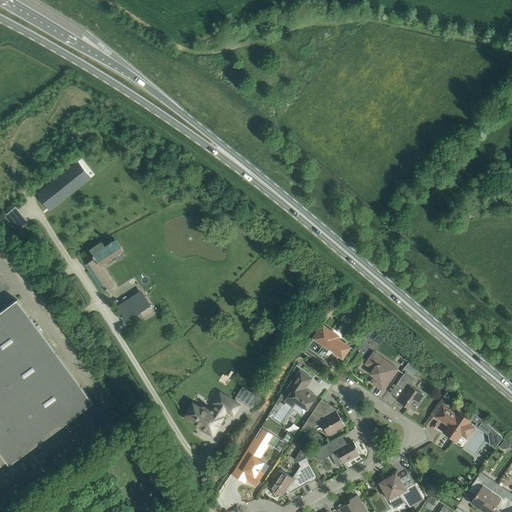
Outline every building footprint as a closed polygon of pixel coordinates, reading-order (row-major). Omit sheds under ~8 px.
[(83,160),(40,194),(46,203),(47,202),(50,206),(52,204),(54,206),(65,197),(62,193),(68,189),(71,192),(87,179),(85,175),(91,170),(83,160)] [(15,208),(5,216),(10,221),(20,213),(15,208)] [(94,259),(86,264),(104,291),(112,286),(101,270),(99,266),(123,251),(117,242),(115,239),(104,246),(102,242),(90,250),(93,255),(92,256),(94,259)] [(141,291),(118,306),(129,323),(152,308),(141,291)] [(334,297),(331,301),(338,305),(340,302),(342,299),(336,294),(334,297)] [(93,403),(17,300),(0,311),(0,472),(10,465),(9,464),(93,403)] [(329,349),(342,358),(350,347),(337,338),(339,335),(322,324),(313,338),(307,346),(308,347),(304,352),(322,365),(322,366),(327,358),(326,358),(324,357),(329,349)] [(383,339),(377,334),(373,339),(380,344),(383,339)] [(371,344),(365,340),(358,349),(364,353),(371,344)] [(371,382),(377,386),(384,376),(389,380),(397,368),(373,352),(365,364),(373,369),(370,374),(374,377),(371,382)] [(408,361),(404,368),(411,373),(416,367),(408,361)] [(307,409),(316,396),(305,388),(312,378),(300,370),(287,388),(292,391),(285,401),(292,406),(295,401),(307,409)] [(396,399),(408,408),(414,399),(418,402),(424,394),(410,385),(414,379),(404,372),(396,384),(403,389),(396,399)] [(230,398),(220,393),(217,398),(226,404),(230,398)] [(281,393),(275,404),(277,405),(284,395),(281,393)] [(336,411),(336,412),(331,408),(333,406),(322,399),(302,427),(306,430),(319,423),(318,422),(320,421),(328,435),(330,433),(331,435),(337,432),(336,430),(345,425),(336,411)] [(222,417),(226,410),(220,406),(216,413),(213,412),(214,410),(211,408),(211,410),(205,406),(203,409),(193,403),(184,417),(203,428),(204,427),(214,433),(219,426),(218,426),(223,417),(222,417)] [(443,405),(435,416),(447,425),(443,432),(454,440),(459,433),(467,438),(474,427),(469,423),(470,421),(457,411),(455,414),(443,405)] [(495,448),(502,437),(475,413),(471,418),(477,423),(475,425),(488,434),(490,445),(495,448)] [(293,425),(289,431),(296,436),(300,430),(293,425)] [(256,457),(265,443),(259,439),(265,430),(263,428),(257,437),(256,437),(236,468),(242,472),(240,475),(256,485),(264,473),(259,470),(260,469),(259,468),(263,462),(256,457)] [(347,444),(345,445),(344,442),(333,448),(330,442),(314,451),(319,461),(331,454),(337,466),(343,463),(359,453),(356,447),(357,447),(353,440),(347,444)] [(510,444),(504,440),(500,446),(503,449),(507,448),(510,444)] [(285,490),(288,489),(291,491),(290,492),(291,492),(310,482),(300,465),(300,466),(292,477),(278,468),(278,467),(277,467),(271,477),(272,477),(274,479),(269,487),(273,489),(272,490),(276,497),(280,494),(281,495),(285,490)] [(396,473),(379,482),(388,499),(394,508),(405,502),(409,507),(424,499),(414,482),(404,488),(399,479),(396,473)] [(480,508),(497,483),(496,484),(491,480),(486,483),(477,477),(468,490),(475,495),(471,502),(480,508)] [(497,484),(497,483),(480,508),(485,511),(491,511),(494,508),(499,511),(501,511),(510,499),(501,493),(502,488),(497,484)] [(136,502),(146,505),(152,487),(142,484),(136,502)] [(367,511),(357,495),(349,499),(350,501),(338,509),(339,511),(367,511)] [(427,501),(433,505),(436,500),(431,496),(427,501)] [(511,511),(511,500),(510,499),(501,511),(511,511)]
